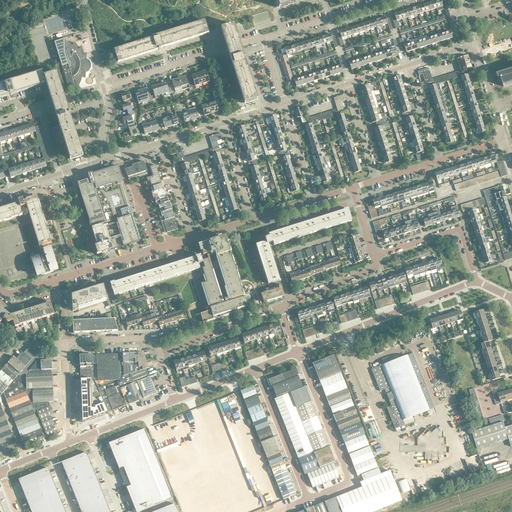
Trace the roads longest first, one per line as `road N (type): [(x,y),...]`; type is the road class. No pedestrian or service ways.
road 1 (residential): [(297,352),(476,280)]
road 2 (unclassified): [(307,499),(347,477),(297,352)]
road 3 (unknown): [(358,366),(428,341),(447,387),(444,415)]
road 4 (residential): [(374,256),(459,228),(476,280)]
road 5 (residential): [(54,279),(190,237)]
road 6 (unclassified): [(307,499),(254,368)]
road 7 (unknown): [(387,437),(410,471),(440,466),(458,447),(444,415)]
road 8 (residential): [(160,353),(280,305)]
road 9 (residential): [(263,38),(384,0)]
road 10 (residential): [(103,88),(223,48)]
